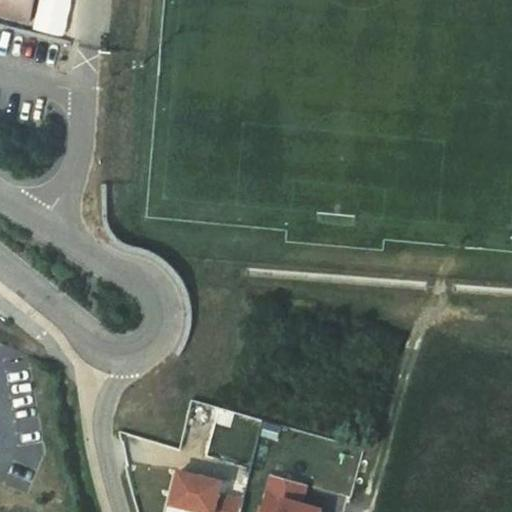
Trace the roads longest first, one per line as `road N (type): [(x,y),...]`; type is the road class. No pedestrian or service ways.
road 1 (unclassified): [(128,358),(160,332),(160,296),(44,222)]
road 2 (unclassified): [(0,261),(97,347),(128,358)]
road 3 (unclassified): [(44,222),(78,156),(86,97)]
